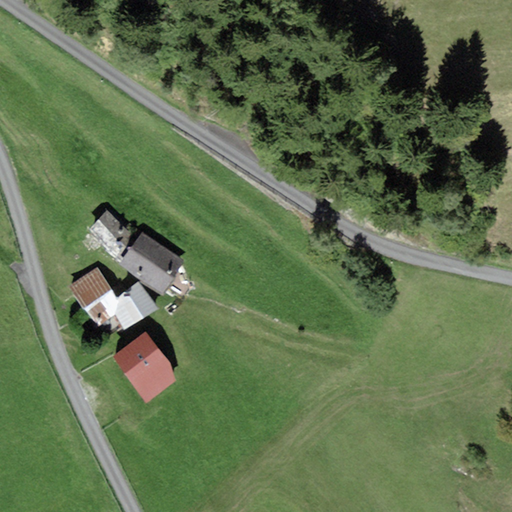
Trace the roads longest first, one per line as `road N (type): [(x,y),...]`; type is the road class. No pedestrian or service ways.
road 1 (unclassified): [(3,0),(361,236),(511,275)]
road 2 (unclassified): [(135,511),(60,351),(0,154)]
